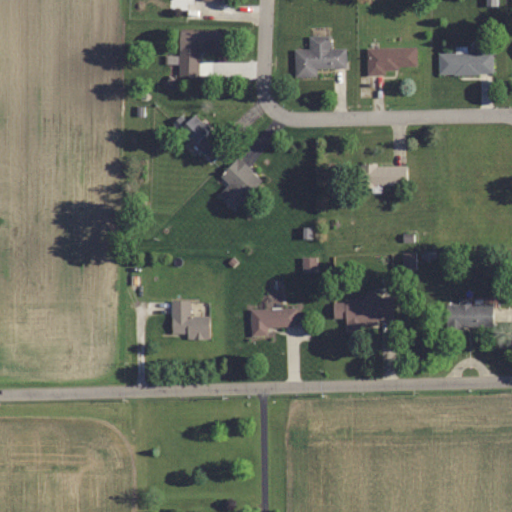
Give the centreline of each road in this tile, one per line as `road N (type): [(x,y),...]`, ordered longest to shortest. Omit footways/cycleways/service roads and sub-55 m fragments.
road 1 (residential): [(0,393),(511,380)]
road 2 (residential): [(511,114),(296,119),(271,108)]
